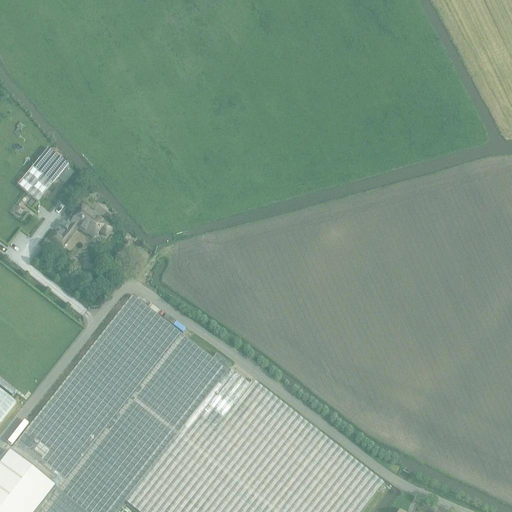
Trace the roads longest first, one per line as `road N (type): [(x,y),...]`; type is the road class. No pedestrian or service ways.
road 1 (unclassified): [(462,511),(398,483),(129,281)]
road 2 (unclassified): [(0,442),(129,281)]
